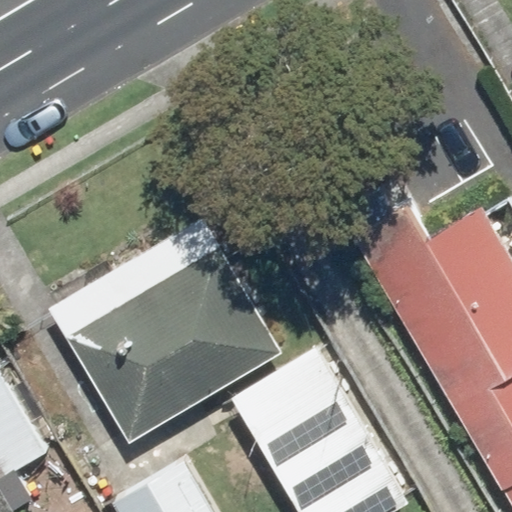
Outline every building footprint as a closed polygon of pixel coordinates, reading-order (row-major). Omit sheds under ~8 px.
[(511,232),(490,194),(437,225),(418,193),(364,224),(511,478),(511,232)] [(64,300),(136,421),(280,335),(208,214),(64,300)] [(325,339),(241,390),(315,511),(372,511),(416,486),(325,339)] [(221,511),(188,454),(128,488),(141,511),(221,511)] [(0,511),(25,511),(0,470),(0,511)]
